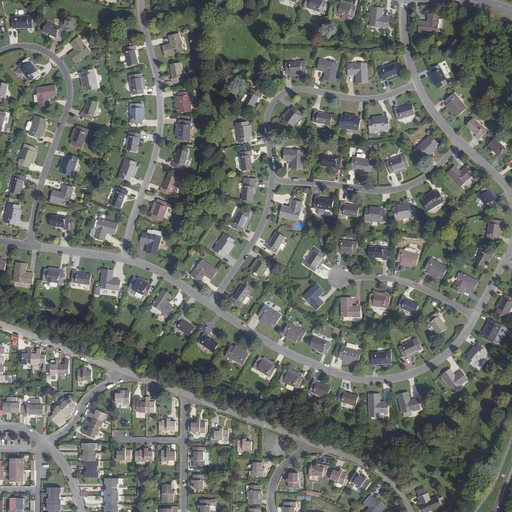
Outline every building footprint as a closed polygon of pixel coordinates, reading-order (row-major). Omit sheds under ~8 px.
[(324,13),(327,2),(323,1),(321,0),(306,0),(305,7),(324,13)] [(354,18),(356,7),(353,6),(341,3),(337,2),(334,13),(354,18)] [(383,9),(373,7),(371,26),(389,28),(390,18),(382,17),(383,9)] [(420,21),(419,32),(437,33),(439,15),(429,14),(428,22),(420,21)] [(13,29),(17,29),(29,29),(33,29),(33,16),(12,17),(13,29)] [(59,41),(64,30),(47,22),(43,31),(55,37),(55,38),(59,41)] [(164,46),(166,56),(184,52),(179,34),(169,37),(171,44),(164,46)] [(70,55),(76,63),(90,52),(79,37),(71,43),(76,50),(70,55)] [(137,50),(135,45),(124,48),(128,63),(129,66),(139,64),(135,50),(137,50)] [(40,74),(37,71),(30,61),(28,58),(18,65),(30,81),(40,74)] [(39,69),(32,60),(30,61),(37,71),(39,69)] [(325,80),(335,81),(338,63),(320,60),(318,70),(326,71),(325,80)] [(286,72),(286,74),(291,74),(302,73),(307,72),(306,61),(286,63),(286,66),(282,67),(283,73),(286,72)] [(171,79),(172,84),(184,82),(180,63),(171,65),(173,78),(171,79)] [(383,81),(387,80),(398,75),(402,74),(398,63),(379,70),(383,81)] [(357,83),(368,82),(367,64),(348,65),(349,75),(357,74),(357,83)] [(429,70),(431,74),(436,85),(438,89),(449,83),(440,65),(429,70)] [(83,71),(84,76),(86,87),(87,91),(98,89),(94,69),(83,71)] [(133,95),(144,93),(144,90),(142,78),(141,73),(130,75),(133,95)] [(57,96),(56,86),(38,88),(40,106),(50,105),(49,97),(57,96)] [(261,99),(263,94),(252,88),(243,105),(252,110),(259,98),(261,99)] [(179,92),(179,96),(180,108),(180,112),(191,112),(191,91),(179,92)] [(458,116),(467,108),(454,93),(445,101),(448,104),(446,106),(453,114),(456,113),(458,116)] [(83,112),(81,116),(93,120),(99,102),(90,99),(85,112),(83,112)] [(140,124),(143,124),(143,120),(143,108),(143,103),(131,103),(132,124),(137,124),(140,124)] [(398,107),(394,108),(397,120),(415,115),(413,105),(399,109),(398,107)] [(302,113),(294,107),(291,110),(284,120),(282,123),(291,130),(302,113)] [(289,108),(282,118),(284,120),(291,110),(289,108)] [(319,111),(314,110),(312,121),(331,125),(333,115),(319,113),(319,111)] [(29,135),(40,139),(41,135),(45,124),(47,120),(36,116),(33,123),(31,131),(29,135)] [(361,119),(357,118),(345,117),(341,116),(339,127),(359,131),(361,119)] [(390,129),(389,118),(384,119),(373,120),(368,120),(370,132),(390,129)] [(479,140),(487,131),(473,118),(466,126),(476,135),(475,137),(479,140)] [(191,121),(180,120),(179,124),(178,136),(178,140),(189,141),(191,121)] [(239,143),(250,142),(250,138),(248,126),(248,122),(236,123),(239,143)] [(78,126),(77,129),(73,141),(71,145),(82,148),(89,129),(78,126)] [(141,139),(142,134),(130,132),(127,150),(137,152),(140,138),(141,139)] [(424,157),(427,155),(436,146),(439,143),(431,135),(416,149),(424,157)] [(498,155),(497,157),(500,160),(511,149),(509,147),(507,149),(495,138),(488,146),(498,155)] [(19,163),(30,167),(31,163),(35,152),(36,148),(26,144),(19,163)] [(429,157),(438,148),(436,146),(427,155),(429,157)] [(172,167),(184,170),(189,151),(179,149),(175,162),(173,162),(172,167)] [(292,169),(302,169),(303,151),(285,150),(284,160),(292,161),(292,169)] [(253,156),(252,151),(240,153),(242,172),(252,170),(251,157),(253,156)] [(79,157),(68,154),(67,158),(63,169),(61,172),(72,176),(79,157)] [(391,174),(394,172),(405,168),(410,166),(405,155),(387,163),(391,174)] [(340,170),(342,158),(323,156),(322,166),(336,168),(336,169),(340,170)] [(351,169),(355,169),(367,171),(371,171),(373,160),(365,159),(357,158),(353,157),(351,169)] [(130,181),(132,177),(136,166),(137,162),(126,159),(119,177),(130,181)] [(461,172),(455,167),(448,174),(460,187),(474,174),(467,167),(461,172)] [(25,182),(27,177),(16,173),(11,192),(20,194),(24,181),(25,182)] [(162,187),(160,192),(171,196),(173,191),(176,183),(178,178),(169,175),(164,188),(162,187)] [(256,188),(256,179),(244,178),(243,201),(253,202),(254,188),(256,188)] [(54,191),(51,200),(69,205),(74,188),(64,185),(62,193),(54,191)] [(489,210),(498,202),(496,199),(489,190),(486,186),(477,194),(489,210)] [(129,191),(118,187),(111,205),(121,208),(126,195),(127,195),(129,191)] [(498,198),(491,188),(489,190),(496,199),(498,198)] [(445,201),(438,191),(435,193),(425,199),(421,202),(427,212),(445,201)] [(433,191),(423,197),(425,199),(435,193),(433,191)] [(320,196),(315,196),(314,208),(333,210),(333,209),(334,200),(320,198),(320,196)] [(169,203),(159,199),(157,203),(153,214),(152,218),(162,222),(169,203)] [(291,208),(283,206),(280,216),(298,221),(302,203),(292,201),(291,208)] [(346,202),(341,202),(339,214),(358,217),(360,207),(346,205),(346,202)] [(16,225),(17,221),(19,210),(20,205),(9,203),(5,223),(16,225)] [(416,216),(413,205),(409,206),(398,208),(394,209),(396,220),(416,216)] [(242,232),(244,228),(249,217),(251,213),(241,209),(232,227),(242,232)] [(385,223),(386,211),(382,211),(370,210),(366,209),(364,220),(385,223)] [(69,230),(70,218),(52,215),(50,225),(64,227),(64,229),(69,230)] [(499,241),(499,237),(501,225),(502,221),(490,219),(487,239),(499,241)] [(117,224),(101,220),(98,229),(96,237),(105,240),(107,232),(115,234),(117,224)] [(268,243),(265,247),(276,253),(285,237),(277,232),(270,244),(268,243)] [(147,252),(157,255),(161,237),(148,234),(144,233),(141,242),(149,244),(147,252)] [(223,257),(226,253),(233,243),(235,240),(225,234),(214,250),(223,257)] [(357,254),(358,243),(337,241),(337,252),(340,252),(353,254),(357,254)] [(235,245),(233,243),(226,253),(228,255),(235,245)] [(387,260),(388,248),(369,247),(368,257),(382,258),(382,259),(387,260)] [(491,258),(494,253),(483,247),(475,264),(483,268),(490,257),(491,258)] [(314,272),(317,268),(323,258),(325,254),(316,248),(305,266),(314,272)] [(397,261),(401,262),(413,265),(417,266),(420,255),(416,254),(404,251),(400,250),(397,261)] [(271,264),(261,257),(259,260),(252,270),(250,274),(259,280),(271,264)] [(319,270),(325,260),(323,258),(317,268),(319,270)] [(256,259),(250,269),(252,270),(259,260),(256,259)] [(425,269),(429,271),(439,277),(443,278),(448,268),(430,259),(425,269)] [(212,279),(217,271),(202,261),(192,275),(200,281),(205,275),(212,279)] [(27,265),(17,263),(14,281),(32,284),(34,274),(26,273),(27,265)] [(49,270),(45,270),(43,281),(63,283),(65,272),(60,272),(49,270)] [(114,271),(103,270),(101,287),(119,290),(121,280),(113,279),(114,271)] [(78,272),(74,271),(72,282),(91,285),(92,276),(78,274),(78,272)] [(438,280),(439,277),(429,271),(427,274),(438,280)] [(473,291),(478,282),(462,273),(454,289),(463,294),(466,287),(473,291)] [(148,296),(152,286),(148,284),(137,280),(134,278),(129,288),(148,296)] [(324,292),(317,284),(304,297),(316,310),(324,303),(318,297),(324,292)] [(233,296),(230,300),(240,306),(251,291),(243,285),(234,296),(233,296)] [(163,291),(153,305),(168,315),(173,307),(167,303),(171,296),(163,291)] [(389,308),(390,297),(387,296),(375,294),(370,294),(369,306),(389,308)] [(511,297),(506,294),(504,298),(498,309),(496,312),(507,318),(511,307),(511,297)] [(408,298),(403,296),(398,307),(416,315),(420,305),(407,300),(408,298)] [(496,307),(498,309),(504,298),(502,297),(496,307)] [(352,298),(342,298),(342,316),(360,317),(360,307),(352,307),(352,298)] [(276,326),(282,316),(265,305),(259,315),(262,317),(272,324),(276,326)] [(441,316),(438,312),(428,319),(439,335),(447,329),(440,317),(441,316)] [(181,316),(174,325),(190,336),(195,328),(183,320),(185,318),(181,316)] [(270,326),(272,324),(262,317),(260,320),(270,326)] [(492,320),(490,324),(485,334),(483,338),(493,343),(502,325),(492,320)] [(482,333),(485,334),(490,324),(488,322),(482,333)] [(283,333),(287,335),(298,341),(301,342),(306,332),(288,323),(283,333)] [(205,332),(198,342),(214,352),(219,344),(208,336),(209,335),(205,332)] [(296,344),(298,341),(287,335),(286,338),(296,344)] [(327,355),(331,344),(314,337),(310,347),(323,352),(322,353),(327,355)] [(404,358),(408,356),(418,351),(422,349),(417,339),(399,348),(404,358)] [(347,346),(347,348),(358,351),(358,348),(357,346),(350,344),(347,343),(346,346),(347,346)] [(488,352),(479,345),(476,348),(469,357),(466,360),(475,368),(488,352)] [(244,365),(249,355),(245,353),(235,348),(231,346),(226,356),(244,365)] [(474,346),(466,355),(469,357),(476,348),(474,346)] [(339,358),(343,359),(355,362),(359,363),(362,352),(358,351),(347,348),(342,347),(339,358)] [(32,354),(32,352),(32,349),(28,349),(28,352),(23,352),(23,365),(29,365),(29,363),(32,363),(32,354)] [(37,349),(37,352),(32,352),(32,354),(32,363),(32,365),(38,365),(38,363),(46,363),(47,355),(41,355),(42,349),(37,349)] [(420,353),(418,351),(408,356),(409,359),(420,353)] [(371,354),(372,365),(376,365),(388,364),(392,363),(391,352),(371,354)] [(271,377),(277,368),(273,365),(263,360),(259,358),(254,367),(271,377)] [(57,375),(57,374),(60,374),(60,364),(61,364),(61,362),(61,360),(57,360),(57,362),(49,363),(49,366),(51,366),(51,375),(57,375)] [(61,364),(60,364),(60,374),(60,376),(66,375),(66,374),(70,374),(70,360),(66,360),(66,362),(61,362),(61,364)] [(84,370),(77,370),(77,374),(78,374),(78,382),(84,382),(84,381),(93,380),(92,371),(87,371),(87,369),(84,369),(84,370)] [(299,388),(303,378),(299,376),(288,372),(285,370),(280,381),(299,388)] [(450,370),(442,376),(453,390),(468,380),(462,372),(455,376),(450,370)] [(319,382),(314,380),(310,391),(328,398),(331,388),(318,383),(319,382)] [(346,391),(341,389),(338,401),(356,406),(359,396),(345,392),(346,391)] [(124,404),(130,404),(130,393),(125,393),(125,391),(122,391),(122,393),(116,393),(116,402),(118,403),(117,408),(121,408),(121,403),(124,403),(124,404)] [(408,393),(398,395),(402,413),(420,409),(418,399),(410,401),(408,393)] [(380,395),(369,395),(370,413),(388,413),(387,403),(380,403),(380,395)] [(62,404),(63,405),(61,407),(68,416),(69,418),(72,415),(71,413),(75,410),(73,408),(76,404),(70,397),(62,404)] [(141,413),(147,413),(146,411),(147,400),(141,400),(141,397),(137,397),(137,399),(134,399),(134,408),(137,408),(137,411),(141,411),(141,413)] [(147,397),(147,400),(146,411),(149,411),(149,413),(156,412),(156,400),(150,400),(150,397),(147,397)] [(4,412),(12,412),(13,398),(7,398),(7,403),(0,403),(0,414),(4,414),(4,412)] [(20,414),(24,414),(24,406),(21,406),(21,404),(17,403),(17,398),(13,398),(12,412),(20,412),(20,414)] [(24,405),(24,406),(24,414),(24,416),(28,416),(28,414),(36,414),(36,400),(32,400),(32,406),(24,405)] [(41,406),(42,400),(36,400),(36,414),(45,414),(45,416),(48,416),(48,406),(41,406)] [(65,421),(64,419),(68,416),(61,407),(60,406),(55,409),(56,411),(53,413),(62,424),(65,421)] [(93,418),(94,418),(103,422),(104,418),(105,419),(107,414),(95,409),(93,414),(91,413),(89,417),(91,417),(93,418)] [(94,418),(93,418),(91,417),(89,422),(88,421),(86,425),(88,426),(90,427),(90,426),(99,430),(100,427),(102,428),(104,422),(103,422),(94,418)] [(162,432),(168,432),(168,430),(176,431),(176,422),(171,422),(171,419),(168,419),(168,420),(162,420),(162,426),(160,426),(160,429),(162,429),(162,432)] [(200,433),(206,433),(206,422),(201,422),(201,420),(197,420),(197,423),(192,423),(192,432),(200,432),(200,433)] [(98,436),(100,431),(99,430),(90,426),(90,427),(88,426),(86,430),(84,430),(82,434),(95,439),(97,435),(98,436)] [(223,442),(229,442),(229,430),(224,430),(224,429),(220,429),(220,431),(215,431),(215,440),(223,440),(223,442)] [(243,439),(243,441),(238,441),(238,452),(244,452),(244,451),(252,451),(252,442),(247,442),(247,439),(243,439)] [(96,449),(97,444),(83,444),(83,449),(85,449),(85,452),(95,452),(95,449),(96,449)] [(195,467),(201,467),(201,466),(205,466),(205,460),(204,460),(204,452),(206,452),(206,447),(201,447),(195,447),(193,447),(193,451),(195,451),(195,456),(193,457),(193,460),(194,460),(194,465),(195,466),(195,467)] [(126,462),(132,462),(132,450),(126,450),(126,448),(123,448),(123,451),(118,451),(118,460),(126,460),(126,462)] [(140,450),(140,451),(136,451),(135,461),(146,462),(146,461),(154,461),(154,452),(149,451),(149,448),(145,449),(145,450),(140,450)] [(168,462),(168,461),(176,461),(176,452),(171,452),(171,449),(167,449),(168,450),(162,450),(162,453),(160,453),(160,459),(162,459),(162,462),(168,462)] [(96,455),(95,455),(95,452),(85,452),(85,455),(83,455),(83,461),(86,461),(96,461),(96,455)] [(87,466),(87,469),(98,469),(98,467),(100,467),(99,461),(96,461),(86,461),(86,466),(87,466)] [(254,471),(253,471),(253,477),(264,477),(264,472),(265,472),(265,468),(263,468),(263,463),(254,462),(254,471)] [(317,463),(317,465),(311,463),(308,474),(309,474),(314,476),(314,475),(319,476),(322,477),(323,477),(324,475),(326,476),(329,467),(320,464),(317,463)] [(98,473),(98,469),(87,469),(87,472),(86,472),(86,478),(99,478),(99,473),(98,473)] [(338,483),(343,485),(347,475),(342,473),(343,471),(340,470),(339,472),(334,470),(330,478),(338,482),(338,483)] [(287,482),(288,482),(288,488),(300,488),(300,482),(299,482),(299,474),(290,473),(290,479),(287,479),(287,482)] [(195,489),(204,489),(204,481),(205,481),(205,475),(194,475),(194,480),(192,480),(192,484),(195,484),(195,489)] [(360,488),(365,492),(371,483),(367,479),(368,478),(365,476),(364,479),(359,475),(354,483),(361,487),(360,488)] [(106,484),(108,484),(108,487),(118,487),(118,484),(119,484),(119,478),(113,478),(106,478),(106,484)] [(164,493),(164,494),(174,494),(176,494),(176,491),(173,490),(173,485),(172,485),(172,483),(164,483),(164,493)] [(262,504),(262,491),(261,491),(261,485),(249,485),(249,491),(250,491),(250,499),(249,499),(249,504),(262,504)] [(118,490),(118,487),(108,487),(108,490),(106,490),(105,496),(119,496),(119,490),(118,490)] [(48,494),(49,494),(49,497),(60,497),(61,494),(62,494),(62,488),(48,488),(48,494)] [(162,503),(174,503),(174,494),(164,494),(164,493),(162,493),(162,503)] [(422,511),(431,511),(442,506),(442,505),(445,503),(442,497),(439,499),(438,497),(431,500),(428,494),(418,498),(422,505),(420,506),(422,511)] [(369,508),(365,511),(380,511),(381,511),(380,511),(382,511),(387,507),(379,500),(378,501),(371,495),(364,503),(369,508)] [(106,501),(107,501),(107,504),(118,504),(118,501),(119,501),(119,496),(105,496),(106,501)] [(48,500),(48,505),(62,505),(62,500),(60,500),(60,497),(49,497),(49,500),(48,500)] [(212,506),(212,500),(201,500),(201,506),(199,506),(199,509),(202,509),(201,511),(210,511),(211,506),(212,506)] [(296,508),(296,503),(285,502),(285,508),(283,508),(283,511),(286,511),(285,511),(294,511),(295,508),(296,508)]
